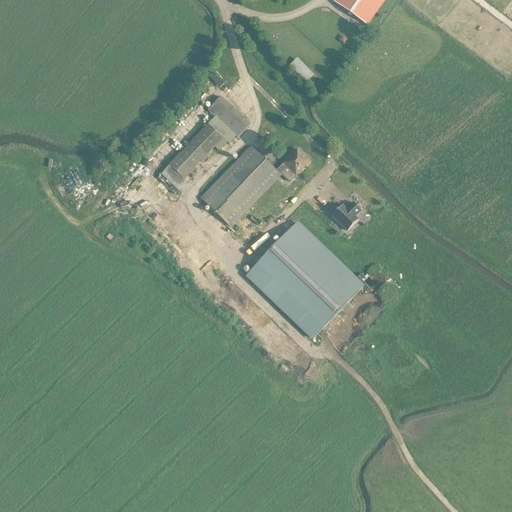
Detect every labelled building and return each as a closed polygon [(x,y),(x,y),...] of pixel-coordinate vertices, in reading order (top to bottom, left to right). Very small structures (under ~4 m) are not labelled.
[(333,0),(333,1),(346,10),(367,25),(384,0),(333,0)] [(306,80),(312,75),(295,58),(290,63),(306,80)] [(236,138),(248,126),(219,99),(208,110),(236,138)] [(209,123),(170,164),(184,178),(223,137),(209,123)] [(230,227),(281,174),(290,182),(309,161),(297,149),(276,171),(251,146),(201,198),(230,227)] [(361,210),(353,202),(347,209),(342,205),(332,216),(347,231),(358,220),(355,217),(361,210)] [(362,287),(296,223),(247,275),(313,338),(362,287)] [(259,309),(223,272),(210,285),(233,308),(235,307),(244,317),(251,310),(254,313),(259,309)]
